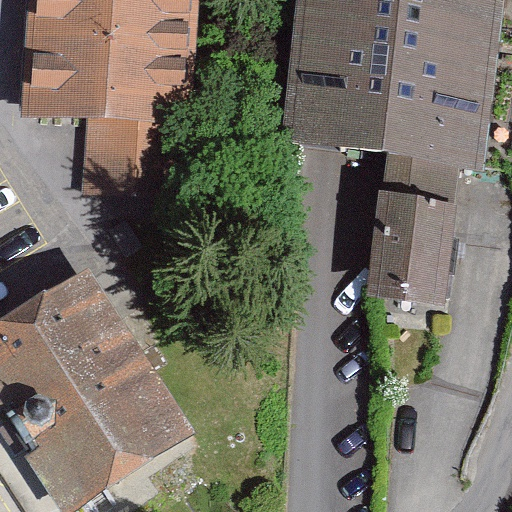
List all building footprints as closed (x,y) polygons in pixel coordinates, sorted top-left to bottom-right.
[(182,133),(190,0),(41,0),(33,124),(100,128),(182,133)] [(502,0),(296,0),(282,147),(393,158),(456,165),(486,168),(502,0)] [(182,133),(100,128),(95,196),(177,202),(182,133)] [(456,165),(393,158),(376,307),(439,315),(456,165)] [(81,511),(182,447),(86,300),(0,355),(0,400),(73,511),(81,511)]
